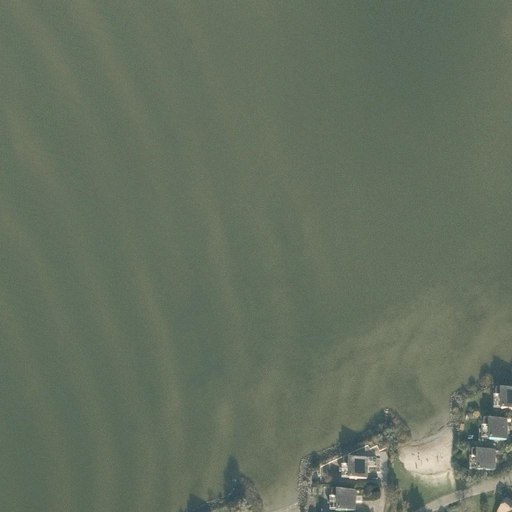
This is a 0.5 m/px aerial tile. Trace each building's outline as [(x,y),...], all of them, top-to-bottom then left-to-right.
[(511,411),(511,392),(510,392),(510,391),(495,391),(495,398),(501,398),(501,411),(511,411)] [(489,429),(489,442),(506,442),(506,423),(498,423),(498,421),(483,421),(483,429),(489,429)] [(477,460),(477,473),(494,473),(494,454),(486,454),(486,452),(471,452),(471,460),(477,460)] [(349,469),(349,482),(366,482),(366,463),(358,464),(358,462),(343,462),(343,469),(349,469)] [(346,492),(331,492),(331,500),(337,500),(337,511),(354,511),(354,494),(346,494),(346,492)] [(511,511),(511,505),(506,502),(498,511),(511,511)]
